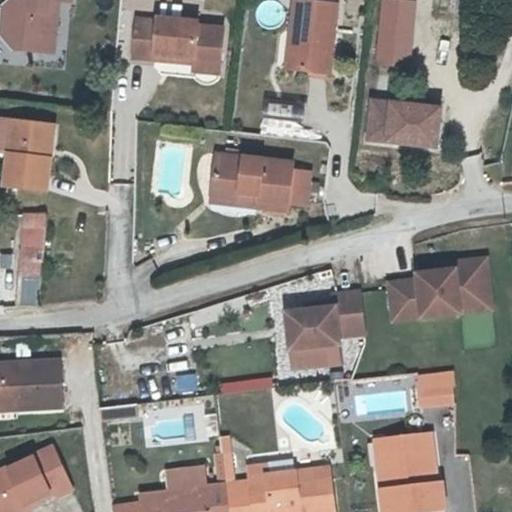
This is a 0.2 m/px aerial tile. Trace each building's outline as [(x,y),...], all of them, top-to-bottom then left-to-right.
[(19,0),(19,2),(13,2),(7,8),(3,36),(15,51),(36,53),(37,39),(58,42),(61,1),(73,2),(73,0),(19,0)] [(291,33),(288,70),(326,74),(332,5),(290,0),(286,32),(291,33)] [(195,62),(222,64),(225,31),(198,29),(199,23),(158,19),(157,24),(137,22),(134,59),(156,60),(157,56),(195,59),(195,62)] [(291,33),(286,32),(282,70),(288,70),(291,33)] [(58,42),(37,39),(36,53),(56,56),(58,42)] [(222,64),(195,62),(193,74),(221,77),(222,64)] [(366,96),(359,140),(434,151),(440,107),(366,96)] [(11,122),(0,120),(0,153),(8,154),(11,122)] [(46,158),(49,126),(11,122),(8,154),(5,187),(48,191),(51,159),(46,158)] [(271,123),(270,133),(308,135),(309,126),(271,123)] [(46,158),(51,159),(55,127),(49,126),(46,158)] [(223,172),(217,171),(215,195),(241,198),(243,198),(243,197),(244,192),(261,193),(259,206),(290,210),(292,201),(309,203),(312,170),(295,168),(296,161),(245,155),(246,149),(230,148),(229,154),(225,154),(223,172)] [(241,198),(215,195),(214,200),(259,206),(261,193),(244,192),(243,197),(243,198),(241,198)] [(37,309),(45,214),(24,213),(16,307),(37,309)] [(490,295),(484,255),(452,259),(453,267),(416,271),(416,277),(388,281),(393,319),(459,310),(458,299),(490,295)] [(453,267),(452,259),(434,262),(435,269),(453,267)] [(359,291),(332,294),(334,306),(286,311),(290,348),(339,343),(338,335),(363,332),(359,291)] [(491,306),(490,295),(458,299),(459,310),(491,306)] [(0,399),(16,399),(17,406),(61,405),(59,360),(0,362),(0,399)] [(201,364),(171,368),(172,382),(203,378),(201,364)] [(454,370),(418,374),(421,405),(454,402),(452,384),(455,384),(454,370)] [(270,389),(269,377),(219,381),(219,393),(270,389)] [(0,407),(17,406),(16,399),(0,399),(0,407)] [(133,401),(101,405),(102,417),(134,414),(133,401)] [(387,462),(376,465),(381,511),(393,511),(442,506),(442,489),(431,490),(428,469),(433,468),(429,435),(386,440),(387,462)] [(228,436),(218,437),(219,452),(223,485),(233,483),(228,436)] [(374,441),(376,465),(387,462),(386,440),(374,441)] [(0,468),(0,495),(7,511),(54,491),(56,498),(72,491),(51,446),(0,468)] [(214,486),(223,485),(219,452),(210,453),(214,486)] [(297,483),(295,470),(267,473),(266,463),(246,465),(248,482),(233,483),(223,485),(224,497),(226,511),(333,511),(330,479),(328,479),(297,483)] [(326,465),(295,470),(297,483),(328,479),(326,465)] [(162,492),(202,487),(200,469),(161,474),(162,492)] [(226,511),(224,497),(223,485),(214,486),(202,487),(162,492),(135,495),(136,503),(136,511),(226,511)] [(136,511),(136,503),(111,505),(111,511),(136,511)]
